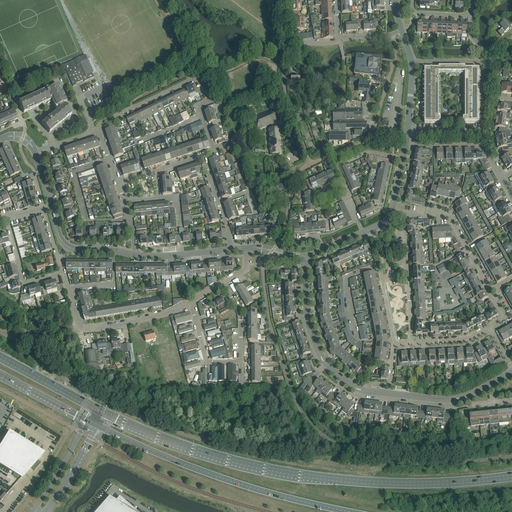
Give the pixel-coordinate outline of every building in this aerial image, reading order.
[(437,0),(421,0),(421,2),(420,2),(420,8),(425,8),(425,9),(427,9),(427,8),(429,8),(429,4),(432,4),(433,3),(434,3),(434,2),(437,2),(437,0)] [(447,0),(448,3),(451,3),(451,6),(455,6),(455,9),(463,9),(463,1),(456,1),(455,0),(447,0)] [(383,7),(383,1),(373,1),(373,7),(373,10),(380,10),(380,7),(383,7)] [(301,12),(301,6),(292,7),(292,12),(293,12),(293,15),(301,15),(301,12)] [(415,23),(414,29),(417,29),(417,32),(422,33),(423,17),(422,17),(421,17),(421,18),(421,19),(421,21),(421,22),(417,22),(417,23),(415,23)] [(361,27),(360,20),(357,21),(356,20),(351,20),(352,24),(352,31),(358,31),(357,28),(361,27)] [(369,30),(369,20),(360,20),(361,27),(363,27),(364,31),(369,30)] [(378,20),(369,20),(369,30),(375,30),(375,27),(378,26),(378,20)] [(352,31),(352,24),(346,24),(345,21),(343,22),(343,28),(346,28),(346,31),(352,31)] [(502,28),(498,32),(501,37),(504,34),(504,33),(508,31),(508,30),(509,29),(510,30),(511,29),(511,28),(506,22),(504,23),(503,22),(499,25),(502,28)] [(307,24),(304,25),(295,25),(295,30),(297,30),(297,33),(301,32),(301,30),(304,30),(304,29),(307,29),(307,24)] [(381,70),(381,62),(382,57),(356,54),(356,55),(356,59),(355,63),(354,74),(355,74),(360,74),(380,76),(381,70)] [(93,73),(86,58),(85,56),(75,60),(84,80),(84,82),(94,77),(92,73),(93,73)] [(84,80),(75,60),(64,65),(73,87),(76,85),(76,84),(84,80)] [(479,123),(479,72),(479,69),(465,68),(465,74),(463,74),(463,115),(468,115),(468,118),(463,118),(463,123),(479,123)] [(440,115),(440,74),(439,74),(438,69),(424,69),(424,123),(440,123),(440,117),(435,117),(435,115),(440,115)] [(368,102),(370,82),(360,81),(358,91),(365,92),(364,102),(368,102)] [(506,94),(508,85),(499,84),(498,90),(501,90),(501,93),(506,94)] [(58,86),(49,90),(54,100),(52,101),(55,108),(63,105),(66,103),(58,85),(58,86)] [(199,93),(195,85),(192,86),(186,88),(186,89),(183,91),(187,98),(187,99),(190,97),(191,97),(192,97),(193,97),(194,97),(194,96),(195,96),(195,95),(196,95),(199,93)] [(54,100),(49,90),(48,88),(18,102),(23,113),(47,102),(47,103),(52,101),(54,100)] [(187,98),(183,91),(183,90),(177,93),(181,101),(187,98)] [(181,101),(177,93),(171,95),(175,104),(181,101)] [(175,104),(171,95),(166,98),(170,107),(175,104)] [(170,107),(166,98),(160,101),(164,109),(170,107)] [(164,109),(160,101),(154,104),(158,112),(164,109)] [(510,109),(511,103),(504,103),(504,106),(498,105),(497,111),(501,111),(501,113),(507,113),(507,109),(510,109)] [(154,104),(149,106),(153,115),(157,123),(162,121),(159,114),(158,112),(154,104)] [(218,114),(215,104),(206,107),(207,110),(205,111),(207,117),(215,115),(218,114)] [(354,109),(345,109),(345,110),(344,104),(338,104),(338,110),(333,111),(333,120),(333,122),(333,123),(362,122),(362,120),(362,119),(362,110),(354,110),(354,109)] [(71,114),(65,106),(64,106),(63,105),(55,108),(56,111),(49,117),(48,116),(43,120),(43,121),(43,120),(44,121),(41,123),(41,124),(41,123),(49,132),(49,133),(72,114),(72,113),(71,114)] [(153,115),(149,106),(143,109),(147,118),(153,115)] [(17,119),(13,110),(10,112),(8,107),(6,108),(13,123),(15,122),(14,120),(17,119)] [(13,123),(6,108),(4,108),(5,110),(2,112),(3,115),(7,123),(10,122),(11,124),(13,123)] [(147,118),(143,109),(137,112),(141,120),(147,118)] [(277,118),(278,117),(275,109),(252,118),(256,130),(278,121),(277,118)] [(186,111),(180,114),(181,116),(182,118),(184,121),(185,120),(189,118),(186,111)] [(141,120),(137,112),(131,115),(136,123),(141,120)] [(510,114),(507,113),(501,113),(501,116),(497,115),(496,121),(506,122),(506,119),(509,120),(510,114)] [(136,123),(131,115),(126,118),(130,126),(136,123)] [(217,120),(215,115),(207,117),(209,123),(212,122),(213,125),(219,123),(220,123),(219,120),(217,120)] [(181,116),(175,118),(178,124),(184,121),(182,118),(181,116)] [(505,125),(506,122),(496,121),(495,127),(499,128),(499,132),(507,132),(507,131),(508,126),(505,125)] [(367,132),(366,122),(362,122),(333,123),(333,131),(325,131),(325,132),(329,132),(329,133),(345,132),(345,129),(354,128),(354,129),(352,129),(352,136),(362,136),(362,132),(367,132)] [(220,127),(219,123),(213,125),(214,128),(211,129),(213,136),(221,133),(223,132),(221,126),(220,127)] [(195,124),(190,126),(192,133),(192,134),(198,132),(197,126),(196,125),(195,124)] [(116,133),(114,127),(105,130),(107,136),(116,133)] [(279,128),(268,129),(269,145),(270,145),(271,154),(280,154),(279,128)] [(138,130),(132,133),(133,136),(134,139),(141,137),(138,130)] [(500,137),(496,137),(497,143),(506,141),(508,141),(507,138),(511,137),(510,132),(510,131),(507,131),(507,132),(499,132),(500,137)] [(349,132),(345,132),(329,133),(329,141),(338,141),(338,142),(342,142),(342,141),(349,141),(349,132)] [(118,138),(116,133),(107,136),(109,141),(118,138)] [(223,139),(221,133),(213,136),(215,142),(218,141),(219,144),(225,142),(224,138),(223,139)] [(100,147),(97,138),(91,140),(94,148),(100,147)] [(120,144),(118,138),(109,141),(111,147),(120,144)] [(210,147),(207,138),(201,140),(204,149),(210,147)] [(94,148),(91,140),(86,141),(89,150),(94,148)] [(204,149),(201,140),(196,142),(199,151),(204,149)] [(89,150),(86,141),(80,143),(83,152),(89,150)] [(506,144),(506,141),(497,143),(498,148),(502,148),(502,152),(511,149),(511,148),(511,147),(511,143),(506,144)] [(199,151),(196,142),(190,144),(193,153),(199,151)] [(83,152),(80,143),(75,145),(78,154),(83,152)] [(121,149),(120,144),(111,147),(112,152),(121,149)] [(193,153),(190,144),(185,146),(188,154),(193,153)] [(78,154),(75,145),(70,147),(72,156),(78,154)] [(188,154),(185,146),(180,147),(183,156),(188,154)] [(0,155),(0,156),(1,157),(8,153),(7,151),(9,150),(7,147),(0,150),(0,155)] [(72,156),(70,147),(64,149),(67,158),(72,156)] [(183,156),(180,147),(174,149),(177,158),(183,156)] [(123,155),(121,149),(112,152),(114,158),(123,155)] [(177,158),(174,149),(169,151),(172,160),(177,158)] [(432,157),(432,149),(416,150),(414,161),(420,163),(420,159),(424,159),(424,156),(429,156),(429,157),(432,157)] [(437,153),(433,153),(434,166),(437,166),(437,160),(443,160),(443,153),(443,149),(437,149),(437,153)] [(452,153),(452,149),(446,149),(446,153),(443,153),(443,160),(443,164),(446,164),(446,160),(452,160),(452,153)] [(452,153),(452,160),(452,163),(456,163),(462,163),(462,160),(462,153),(462,149),(455,149),(455,153),(452,153)] [(462,153),(462,160),(462,163),(465,163),(466,163),(466,162),(471,162),(471,160),(471,150),(471,149),(465,149),(465,153),(462,153)] [(504,163),(511,158),(511,156),(511,155),(511,151),(511,149),(502,152),(505,156),(501,158),(504,163)] [(137,161),(131,163),(134,172),(140,170),(138,163),(141,162),(137,150),(134,151),(137,161)] [(491,168),(483,154),(480,154),(478,150),(471,150),(471,160),(479,160),(486,171),(491,168)] [(172,160),(169,151),(163,153),(166,162),(172,160)] [(11,155),(10,152),(8,153),(1,157),(0,156),(0,159),(1,158),(3,161),(3,162),(11,158),(10,156),(11,155)] [(166,162),(163,153),(158,155),(161,163),(166,162)] [(161,163),(158,155),(152,156),(155,165),(161,163)] [(57,160),(56,156),(50,157),(54,171),(62,168),(61,165),(60,165),(58,160),(57,160)] [(155,165),(152,156),(147,158),(150,167),(155,165)] [(14,160),(12,157),(11,158),(3,162),(3,161),(0,162),(0,164),(0,165),(4,164),(5,167),(13,163),(12,161),(14,160)] [(150,167),(147,158),(141,160),(144,169),(150,167)] [(16,165),(15,162),(14,162),(13,163),(5,167),(2,168),(2,170),(6,169),(7,172),(8,172),(15,168),(14,166),(16,165)] [(134,172),(131,163),(126,165),(129,174),(134,172)] [(202,172),(199,163),(194,165),(197,174),(202,172)] [(386,165),(383,164),(380,163),(379,170),(388,172),(389,165),(386,165)] [(413,163),(413,166),(414,166),(413,170),(423,172),(424,166),(413,163)] [(352,170),(350,164),(341,168),(344,174),(352,170)] [(108,170),(106,165),(97,168),(99,173),(108,170)] [(129,174),(126,165),(120,167),(123,176),(129,174)] [(197,174),(194,165),(188,167),(191,176),(197,174)] [(18,170),(17,168),(17,167),(15,168),(8,172),(7,172),(4,173),(5,175),(8,174),(10,177),(18,174),(17,171),(18,170)] [(191,176),(188,167),(183,169),(186,178),(191,176)] [(223,168),(220,169),(213,171),(215,176),(225,173),(223,168)] [(356,168),(352,170),(344,174),(346,180),(355,176),(358,174),(356,168)] [(186,178),(183,169),(177,171),(180,177),(179,177),(180,180),(186,178)] [(336,178),(332,169),(326,172),(330,180),(336,178)] [(109,176),(108,170),(99,173),(101,179),(109,176)] [(387,178),(388,172),(379,170),(377,176),(387,178)] [(421,178),(423,172),(413,170),(413,174),(411,174),(410,176),(421,178)] [(225,173),(215,176),(217,182),(226,179),(230,177),(228,172),(225,173)] [(330,180),(326,172),(320,174),(324,183),(330,180)] [(483,172),(481,174),(471,174),(471,175),(474,175),(477,180),(479,179),(481,183),(491,178),(488,173),(484,175),(483,172)] [(62,173),(60,173),(55,175),(57,184),(66,181),(65,178),(64,178),(62,173)] [(171,182),(171,177),(168,177),(167,174),(161,175),(162,183),(171,182)] [(324,183),(320,174),(314,177),(318,186),(324,183)] [(111,181),(109,176),(101,179),(102,184),(111,181)] [(357,181),(355,176),(346,180),(349,185),(357,181)] [(385,184),(387,178),(377,176),(376,182),(385,184)] [(420,185),(421,178),(410,176),(410,179),(411,179),(411,183),(420,185)] [(318,186),(314,177),(308,180),(309,182),(310,184),(311,186),(312,188),(318,186)] [(22,186),(23,189),(31,187),(31,185),(32,184),(31,181),(31,178),(23,180),(24,183),(21,184),(18,185),(18,187),(22,186)] [(494,183),(491,178),(481,183),(479,184),(482,189),(484,188),(485,191),(491,188),(490,185),(494,183)] [(228,184),(226,179),(217,182),(218,187),(225,185),(228,184)] [(113,187),(111,181),(102,184),(104,190),(113,187)] [(360,187),(357,181),(349,185),(351,191),(360,187)] [(384,190),(385,184),(376,182),(375,188),(384,190)] [(418,191),(420,185),(411,183),(410,187),(408,186),(408,189),(413,190),(418,191)] [(448,198),(451,184),(449,183),(448,187),(444,186),(442,197),(442,198),(442,199),(444,200),(444,198),(448,198)] [(62,187),(61,184),(58,185),(61,197),(70,194),(69,191),(67,191),(66,186),(62,187)] [(462,193),(460,193),(461,190),(452,188),(453,184),(451,184),(448,198),(452,199),(451,201),(454,202),(464,196),(462,193)] [(442,197),(444,186),(438,185),(438,188),(436,196),(440,197),(439,199),(442,199),(442,198),(442,197)] [(438,188),(432,186),(429,199),(432,200),(432,198),(436,198),(436,196),(438,188)] [(115,192),(113,187),(104,190),(106,195),(115,192)] [(210,193),(208,187),(198,191),(200,196),(203,195),(210,193)] [(227,190),(220,193),(222,198),(232,195),(235,194),(233,188),(230,190),(227,190)] [(384,190),(375,188),(372,188),(371,194),(373,194),(383,196),(384,190)] [(488,199),(499,193),(496,188),(493,190),(491,188),(485,191),(487,194),(486,194),(488,199)] [(0,194),(0,196),(3,203),(4,204),(6,203),(9,202),(7,197),(5,192),(3,189),(1,190),(3,193),(0,194)] [(421,200),(412,198),(413,190),(408,189),(408,191),(407,191),(405,202),(423,207),(425,201),(421,200)] [(313,198),(312,190),(308,190),(308,192),(305,192),(303,193),(303,199),(313,198)] [(117,198),(115,192),(106,195),(108,200),(117,198)] [(502,198),(499,193),(488,199),(490,201),(491,201),(493,206),(500,203),(498,200),(502,198)] [(381,203),(383,196),(373,194),(372,201),(374,201),(377,202),(379,202),(381,203)] [(69,196),(61,198),(65,210),(73,207),(72,204),(71,204),(69,196)] [(35,201),(37,201),(36,197),(34,198),(35,198),(26,200),(22,201),(24,208),(28,207),(28,206),(36,203),(35,201)] [(118,203),(117,198),(108,200),(109,206),(118,203)] [(467,204),(464,198),(455,204),(457,207),(454,208),(456,210),(465,205),(467,204)] [(213,204),(212,199),(204,201),(201,202),(203,207),(213,204)] [(120,208),(118,203),(109,206),(111,211),(120,208)] [(372,208),(370,205),(369,203),(363,206),(367,214),(373,212),(372,210),(372,208)] [(493,206),(492,206),(497,214),(500,212),(508,208),(505,203),(501,205),(500,203),(493,206)] [(215,209),(213,204),(203,207),(204,211),(202,211),(202,214),(205,213),(215,209)] [(468,210),(465,205),(456,210),(457,214),(456,215),(457,217),(458,216),(459,215),(468,210)] [(236,206),(232,207),(225,209),(227,214),(237,211),(236,206)] [(367,214),(363,206),(358,209),(361,217),(367,214)] [(122,214),(120,208),(111,211),(113,217),(114,217),(115,219),(122,216),(122,214)] [(510,213),(508,208),(500,212),(502,216),(498,218),(501,223),(502,226),(507,223),(505,221),(510,218),(508,214),(510,213)] [(66,214),(68,223),(82,219),(81,216),(75,217),(72,209),(65,210),(66,214)] [(217,215),(215,209),(205,213),(206,218),(217,215)] [(460,222),(471,215),(473,214),(470,209),(468,210),(459,215),(458,216),(457,217),(460,222)] [(239,217),(237,211),(227,214),(229,220),(239,217)] [(347,223),(346,220),(344,218),(343,215),(342,213),(337,215),(338,217),(337,217),(341,226),(347,223)] [(219,220),(217,215),(206,218),(208,224),(219,220)] [(465,226),(474,221),(471,215),(460,222),(463,227),(464,227),(463,226),(464,226),(465,226)] [(43,221),(42,217),(28,221),(28,224),(32,223),(33,226),(42,224),(41,221),(43,221)] [(341,226),(337,217),(331,220),(332,222),(333,225),(334,227),(335,229),(341,226)] [(328,222),(327,220),(325,220),(325,219),(318,220),(318,223),(319,232),(326,231),(326,229),(325,227),(325,224),(325,222),(328,222)] [(430,226),(429,224),(429,220),(407,221),(408,233),(410,233),(414,233),(413,224),(423,224),(423,226),(430,226)] [(301,234),(300,224),(299,221),(290,222),(290,225),(290,231),(294,230),(294,234),(301,234)] [(465,232),(477,226),(474,221),(465,226),(464,226),(463,226),(464,227),(463,227),(465,232)] [(70,229),(72,236),(76,236),(82,236),(85,236),(85,234),(85,227),(85,222),(83,222),(83,227),(82,227),(82,229),(73,229),(70,229)] [(90,233),(87,233),(87,236),(96,236),(99,236),(99,234),(99,227),(99,222),(96,222),(96,226),(94,226),(93,227),(93,229),(90,229),(90,233)] [(100,233),(100,236),(103,236),(109,236),(112,236),(112,234),(112,232),(112,228),(112,227),(112,222),(109,222),(109,225),(106,229),(103,229),(103,233),(100,233)] [(233,227),(230,228),(232,234),(233,234),(237,234),(237,237),(243,236),(242,226),(241,223),(235,224),(236,227),(233,227)] [(273,230),(273,226),(265,227),(265,234),(271,234),(271,231),(273,230)] [(450,230),(450,226),(444,226),(445,243),(451,242),(453,246),(456,244),(459,249),(459,248),(461,247),(452,230),(450,230)] [(470,236),(480,231),(477,226),(465,232),(467,236),(468,238),(470,237),(469,237),(470,236)] [(126,234),(126,227),(123,227),(123,229),(117,229),(117,236),(123,236),(123,234),(126,234)] [(182,228),(179,229),(179,234),(180,240),(180,243),(183,242),(189,242),(189,241),(193,241),(192,234),(183,235),(182,228)] [(169,230),(165,230),(166,235),(167,242),(167,244),(170,244),(176,243),(175,236),(169,236),(169,235),(169,230)] [(221,233),(216,234),(215,232),(210,232),(210,231),(206,231),(207,238),(210,237),(210,240),(222,238),(221,233)] [(483,236),(480,231),(470,236),(469,237),(470,237),(468,238),(471,243),(483,236)] [(153,243),(153,238),(146,239),(146,236),(143,237),(142,232),(136,232),(138,244),(141,244),(147,244),(153,243)] [(196,232),(193,232),(193,239),(196,239),(197,241),(203,240),(202,233),(196,234),(196,232)] [(3,233),(0,234),(0,236),(1,236),(3,244),(4,248),(6,248),(5,244),(9,243),(6,234),(4,235),(3,233)] [(166,244),(165,239),(165,237),(162,238),(162,237),(156,237),(156,236),(153,237),(153,238),(153,243),(153,245),(162,244),(166,244)] [(477,253),(488,246),(484,238),(476,243),(477,245),(474,247),(477,253)] [(48,245),(46,240),(38,242),(34,243),(35,248),(39,247),(39,248),(48,245)] [(372,254),(366,242),(364,243),(364,244),(361,246),(365,255),(364,255),(365,257),(372,254)] [(39,247),(35,248),(36,251),(40,249),(41,253),(49,251),(51,250),(50,248),(49,245),(49,244),(48,245),(39,248),(39,247)] [(365,255),(361,246),(357,248),(356,246),(354,247),(359,257),(359,259),(365,257),(364,255),(365,255)] [(482,257),(491,251),(488,246),(477,253),(480,258),(481,257),(482,256),(482,257)] [(359,257),(354,247),(352,248),(352,250),(349,251),(353,260),(359,257)] [(353,260),(349,251),(345,253),(345,251),(342,252),(347,263),(353,260)] [(483,263),(494,257),(491,251),(482,257),(482,256),(481,257),(480,258),(483,263)] [(347,263),(342,252),(340,253),(341,255),(337,256),(341,265),(347,263)] [(465,256),(463,253),(454,259),(457,265),(465,260),(463,257),(465,256)] [(43,263),(35,265),(37,271),(45,269),(44,267),(47,266),(47,267),(53,265),(50,254),(44,255),(45,259),(46,263),(43,264),(43,263)] [(341,265),(337,256),(333,258),(333,257),(330,258),(333,263),(334,267),(335,268),(341,265)] [(488,267),(497,262),(494,257),(483,263),(486,269),(487,268),(488,267)] [(330,264),(333,263),(330,258),(315,264),(316,276),(322,276),(322,266),(328,263),(329,265),(330,264)] [(233,270),(233,267),(232,260),(226,260),(226,264),(223,264),(224,271),(233,270)] [(470,269),(469,269),(470,269),(469,267),(468,266),(470,265),(468,263),(467,264),(465,260),(457,265),(460,270),(463,269),(464,272),(465,272),(470,270),(470,269)] [(215,271),(214,261),(208,262),(209,265),(206,266),(207,272),(215,271)] [(224,271),(223,264),(220,264),(220,261),(214,261),(215,271),(224,271)] [(489,274),(500,267),(497,262),(488,267),(487,268),(486,269),(489,274)] [(14,265),(11,266),(10,263),(2,266),(4,274),(15,271),(14,265)] [(198,274),(198,273),(197,263),(191,264),(191,267),(188,267),(189,277),(192,276),(192,275),(198,274)] [(207,272),(206,266),(203,266),(203,263),(197,263),(198,273),(204,273),(207,272)] [(185,264),(179,265),(180,275),(186,274),(186,277),(189,277),(188,267),(185,268),(185,264)] [(180,278),(179,265),(173,265),(174,269),(171,269),(171,278),(172,278),(180,278)] [(171,278),(171,269),(168,269),(168,266),(162,266),(162,276),(162,279),(167,279),(167,278),(171,278)] [(494,278),(503,272),(500,267),(489,274),(492,279),(493,278),(494,277),(494,278)] [(465,280),(475,275),(474,272),(472,273),(470,269),(469,269),(470,269),(470,270),(465,272),(464,272),(465,272),(462,274),(465,280)] [(298,282),(297,270),(280,271),(281,277),(285,277),(285,274),(291,274),(292,282),(298,282)] [(4,274),(2,275),(3,281),(4,280),(4,283),(13,281),(15,280),(14,277),(17,276),(15,271),(4,274)] [(377,274),(376,271),(363,274),(365,280),(375,278),(375,274),(377,274)] [(497,283),(506,278),(503,272),(494,278),(494,277),(493,278),(492,279),(493,281),(495,280),(497,283)] [(328,284),(327,277),(327,274),(323,274),(323,278),(318,278),(318,282),(316,282),(317,285),(328,284)] [(468,286),(476,281),(475,278),(476,277),(475,275),(465,280),(468,286)] [(216,277),(207,278),(208,286),(216,282),(216,277)] [(376,282),(375,278),(365,280),(366,286),(376,284),(378,284),(377,283),(379,283),(378,281),(376,282)] [(457,284),(454,278),(449,281),(452,287),(454,286),(457,284)] [(54,280),(49,282),(51,290),(57,289),(57,292),(63,290),(62,284),(56,286),(54,280)] [(13,284),(13,281),(4,283),(5,283),(0,284),(0,286),(0,288),(11,285),(12,289),(10,290),(8,291),(8,292),(9,292),(11,294),(12,294),(13,294),(15,294),(16,293),(17,294),(19,293),(18,288),(20,288),(19,282),(13,284)] [(467,293),(471,291),(481,286),(480,284),(478,285),(476,281),(468,286),(464,288),(467,293)] [(51,290),(49,282),(44,284),(45,286),(42,287),(44,296),(47,295),(46,292),(51,290)] [(247,282),(236,289),(237,291),(236,292),(237,294),(238,293),(246,289),(250,286),(247,282)] [(379,285),(379,283),(377,283),(378,284),(376,284),(366,286),(367,290),(364,290),(364,292),(378,290),(377,286),(379,285)] [(38,285),(33,287),(35,295),(36,298),(41,296),(44,296),(42,287),(39,288),(38,285)] [(482,288),(481,286),(471,291),(474,297),(475,297),(483,293),(482,292),(481,289),(482,288)] [(30,296),(35,295),(33,287),(27,288),(29,293),(21,295),(20,300),(22,302),(30,299),(30,296)] [(248,293),(246,289),(238,293),(241,298),(248,293)] [(378,293),(378,290),(364,292),(364,294),(367,294),(368,298),(379,295),(379,296),(380,296),(380,295),(381,295),(381,293),(378,293)] [(248,293),(241,298),(242,300),(241,301),(243,302),(244,302),(251,298),(255,295),(252,291),(248,293)] [(88,292),(78,294),(80,300),(89,297),(88,292)] [(482,301),(488,297),(487,295),(485,296),(483,292),(482,292),(483,293),(475,297),(478,302),(476,304),(477,307),(480,306),(484,304),(482,301)] [(382,301),(381,297),(381,295),(380,295),(380,296),(379,296),(379,295),(368,298),(369,304),(382,301)] [(222,298),(215,302),(218,306),(219,306),(221,310),(219,311),(221,314),(226,311),(224,308),(223,308),(221,305),(225,303),(222,298)] [(244,302),(243,302),(244,304),(245,304),(246,306),(254,302),(251,298),(244,302)] [(498,315),(490,300),(484,303),(486,306),(488,305),(492,312),(485,315),(480,306),(477,307),(480,312),(482,317),(485,316),(487,319),(487,321),(498,315)] [(383,307),(383,305),(382,301),(369,304),(370,309),(381,307),(381,308),(382,307),(383,307)] [(196,306),(199,318),(204,317),(203,312),(206,311),(204,304),(196,306)] [(97,318),(95,308),(92,309),(92,306),(83,309),(82,309),(84,318),(85,318),(87,319),(88,320),(97,319),(97,318)] [(384,309),(383,307),(382,307),(381,308),(381,307),(370,309),(372,315),(382,313),(382,309),(384,309)] [(295,313),(294,310),(283,311),(284,321),(293,320),(293,313),(295,313)] [(329,316),(329,310),(318,311),(318,313),(320,313),(320,318),(329,316)] [(482,317),(480,312),(474,316),(479,325),(482,324),(481,323),(485,321),(484,320),(487,319),(485,316),(482,317)] [(174,317),(176,325),(192,321),(190,313),(174,317)] [(383,317),(382,313),(372,315),(373,321),(383,319),(385,319),(384,319),(386,318),(385,317),(383,317)] [(426,322),(426,313),(414,313),(415,316),(416,316),(416,320),(422,320),(422,322),(426,322)] [(332,323),(329,316),(320,318),(322,323),(320,324),(321,326),(332,323)] [(479,325),(474,316),(468,319),(473,327),(476,325),(477,327),(479,325)] [(387,325),(386,321),(386,318),(384,319),(385,319),(383,319),(373,321),(374,327),(387,325)] [(473,327),(468,319),(463,322),(466,333),(469,331),(468,329),(473,327)] [(300,326),(298,322),(289,325),(291,332),(302,328),(301,325),(300,326)] [(431,333),(430,325),(426,325),(427,329),(421,330),(421,322),(415,322),(416,334),(431,333)] [(466,333),(463,322),(456,322),(457,331),(462,331),(462,333),(466,333)] [(334,329),(332,323),(321,326),(322,329),(323,328),(325,332),(334,329)] [(388,330),(388,328),(387,325),(374,327),(375,333),(386,331),(387,331),(387,330),(388,330)] [(192,328),(187,329),(186,326),(179,328),(179,331),(178,332),(179,335),(182,334),(193,331),(192,328)] [(511,336),(511,331),(509,326),(506,328),(504,326),(502,327),(503,328),(504,329),(509,339),(511,336)] [(503,328),(502,327),(497,330),(500,335),(498,336),(501,341),(503,340),(504,342),(509,339),(504,329),(503,328)] [(303,330),(302,328),(291,332),(294,338),(302,335),(301,331),(303,330)] [(336,335),(334,329),(325,332),(326,336),(324,336),(325,339),(336,335)] [(386,331),(375,333),(376,339),(376,342),(380,342),(380,340),(383,340),(383,338),(386,337),(387,337),(387,339),(387,337),(386,333),(388,333),(388,330),(387,330),(387,331),(386,331)] [(154,331),(144,334),(146,342),(156,339),(154,331)] [(304,338),(302,335),(294,338),(296,344),(306,340),(305,338),(304,338)] [(338,341),(336,335),(325,339),(326,341),(328,341),(329,344),(338,341)] [(183,337),(183,339),(181,340),(182,345),(195,341),(194,336),(188,338),(188,336),(183,337)] [(376,342),(376,348),(386,350),(388,350),(388,349),(389,350),(389,348),(387,347),(387,343),(387,342),(387,339),(387,337),(386,337),(383,338),(383,340),(380,340),(380,342),(376,342)] [(112,341),(112,343),(113,349),(114,354),(117,354),(118,352),(117,348),(124,347),(125,352),(130,351),(130,344),(120,345),(120,340),(112,341)] [(223,346),(221,340),(206,343),(208,350),(223,346)] [(307,343),(306,340),(296,344),(298,350),(307,347),(305,343),(307,343)] [(113,349),(112,343),(106,344),(106,341),(98,342),(99,350),(102,350),(102,354),(104,355),(114,354),(113,349)] [(340,347),(338,341),(329,344),(331,349),(329,350),(331,354),(340,347)] [(495,361),(490,353),(496,350),(493,344),(491,345),(489,341),(484,344),(486,348),(483,349),(486,355),(487,358),(492,367),(503,362),(501,358),(495,361)] [(199,350),(197,342),(183,346),(185,354),(199,350)] [(483,349),(481,345),(475,348),(477,352),(474,353),(479,363),(482,361),(487,358),(486,355),(483,349)] [(308,351),(307,347),(298,350),(301,359),(307,357),(306,354),(310,353),(310,350),(308,351)] [(339,359),(345,351),(340,347),(331,354),(334,357),(335,355),(339,359)] [(223,348),(210,351),(212,358),(225,355),(223,348)] [(463,353),(463,349),(457,350),(457,354),(454,354),(454,361),(454,364),(458,364),(463,363),(463,360),(463,353)] [(466,353),(463,353),(463,360),(463,363),(463,364),(467,363),(476,363),(475,359),(473,359),(472,349),(466,349),(466,353)] [(96,350),(85,352),(87,364),(98,363),(96,350)] [(445,354),(444,350),(438,351),(438,355),(435,355),(436,362),(435,362),(436,365),(439,365),(439,362),(445,361),(445,354)] [(454,354),(454,350),(447,350),(448,354),(445,354),(445,361),(445,365),(448,364),(454,364),(454,361),(454,354)] [(343,364),(350,355),(345,351),(339,359),(342,361),(341,362),(343,364)] [(419,358),(416,358),(417,366),(425,365),(425,351),(419,352),(419,358)] [(435,355),(435,351),(429,351),(429,355),(426,355),(426,366),(430,366),(430,362),(435,362),(436,362),(435,355)] [(200,359),(198,352),(185,356),(187,363),(200,359)] [(408,366),(407,359),(407,352),(401,353),(401,359),(399,359),(398,357),(399,367),(408,366)] [(417,366),(416,358),(416,352),(410,352),(410,359),(407,359),(408,366),(417,366)] [(387,362),(388,356),(375,354),(374,360),(372,360),(372,364),(384,365),(384,362),(387,362)] [(355,360),(350,355),(343,364),(345,366),(346,364),(349,367),(355,360)] [(303,363),(302,360),(296,363),(299,371),(310,367),(308,362),(303,363)] [(362,377),(366,372),(358,366),(360,364),(355,360),(349,367),(352,369),(351,371),(353,372),(355,371),(362,377)] [(201,368),(199,362),(183,367),(185,372),(201,368)] [(218,381),(218,367),(212,367),(212,375),(208,375),(208,381),(213,382),(218,382),(218,381)] [(312,373),(310,367),(299,371),(301,377),(312,373)] [(387,380),(388,368),(382,368),(381,376),(372,375),(372,372),(369,372),(368,378),(387,380)] [(206,387),(207,371),(203,371),(202,374),(198,374),(198,383),(202,383),(202,387),(206,387)] [(317,389),(323,383),(318,379),(315,383),(313,381),(307,388),(310,390),(313,386),(316,388),(317,389)] [(320,395),(327,386),(323,383),(317,389),(316,392),(320,395)] [(328,400),(332,394),(330,393),(332,390),(327,386),(320,395),(325,399),(326,398),(328,400)] [(339,405),(345,398),(340,395),(337,398),(335,396),(330,402),(333,404),(337,407),(339,405)] [(344,409),(349,402),(345,398),(339,405),(344,409)] [(369,414),(371,402),(365,401),(364,406),(361,406),(360,413),(364,413),(369,414)] [(349,402),(344,409),(342,411),(349,417),(353,411),(351,409),(354,406),(349,402)] [(376,403),(375,414),(381,415),(381,414),(384,414),(387,414),(388,408),(382,407),(382,403),(376,403)] [(399,417),(400,405),(395,405),(394,408),(391,408),(390,415),(393,415),(393,416),(399,417)] [(419,418),(420,411),(417,411),(418,407),(412,407),(411,416),(416,416),(416,418),(419,418)] [(431,421),(432,418),(433,409),(427,409),(426,412),(423,412),(423,419),(426,419),(426,420),(431,421)] [(446,421),(447,414),(444,414),(444,411),(438,410),(437,422),(443,422),(443,421),(446,421)] [(508,423),(507,411),(498,412),(499,423),(508,423)] [(499,423),(498,412),(488,413),(490,424),(499,423)] [(490,424),(488,413),(479,414),(480,425),(490,424)] [(480,425),(479,414),(474,414),(469,415),(470,426),(480,425)] [(0,489),(7,493),(0,501),(0,502),(29,469),(30,469),(31,468),(34,471),(40,463),(37,460),(43,454),(27,444),(26,444),(23,442),(10,433),(1,447),(0,449),(0,489)] [(100,511),(134,511),(122,504),(124,501),(120,497),(120,498),(117,501),(107,511),(101,511),(100,511)]
